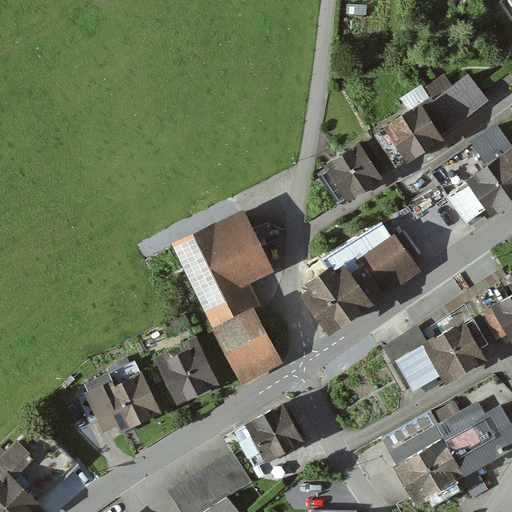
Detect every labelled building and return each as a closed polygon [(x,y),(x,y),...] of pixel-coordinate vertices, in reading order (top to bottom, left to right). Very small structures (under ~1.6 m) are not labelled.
[(511,18),(511,0),(497,0),(510,19),(511,18)] [(433,85),(453,73),(447,63),(427,76),(433,85)] [(482,98),(478,93),(465,75),(448,88),(430,102),(446,126),(482,98)] [(427,98),(373,133),(393,164),(404,157),(436,136),(435,134),(446,126),(430,102),(427,98)] [(511,146),(508,149),(492,126),(428,170),(445,194),(463,219),(485,204),(490,211),(511,195),(511,146)] [(338,188),(344,196),(375,176),(374,175),(380,171),(366,150),(360,154),(354,145),(324,165),(327,170),(319,174),(331,193),(338,188)] [(235,213),(172,244),(206,312),(210,310),(217,323),(212,325),(213,326),(249,309),(232,274),(260,261),(235,213)] [(378,223),(320,258),(327,269),(331,274),(339,269),(361,299),(375,290),(371,285),(404,261),(405,262),(409,259),(392,235),(386,235),(378,223)] [(331,274),(327,269),(309,282),(312,288),(304,293),(327,326),(362,301),(361,299),(339,269),(331,274)] [(511,337),(511,292),(479,311),(493,336),(503,330),(509,340),(511,337)] [(213,326),(234,370),(270,353),(249,309),(213,326)] [(159,326),(164,335),(183,326),(179,316),(159,326)] [(423,343),(417,332),(416,330),(384,351),(405,388),(411,384),(417,381),(422,388),(442,376),(442,378),(479,356),(474,347),(483,342),(469,317),(423,343)] [(158,363),(176,398),(211,381),(190,338),(179,343),(183,351),(158,363)] [(114,419),(118,426),(153,409),(130,360),(84,383),(87,389),(73,396),(86,423),(99,416),(103,424),(114,419)] [(277,404),(244,423),(234,429),(253,463),(262,458),(297,439),(277,404)] [(511,431),(496,405),(439,438),(459,472),(508,444),(511,436),(511,431)] [(32,422),(1,453),(0,453),(0,475),(3,472),(26,493),(30,489),(32,491),(40,494),(72,461),(32,422)] [(393,464),(410,495),(412,499),(455,474),(459,472),(439,438),(393,464)] [(246,481),(229,453),(215,462),(232,489),(246,481)] [(195,511),(223,495),(232,489),(215,462),(167,491),(179,511),(195,511)] [(0,511),(22,511),(33,501),(26,493),(3,472),(0,475),(0,511)] [(237,511),(223,495),(195,511),(237,511)]
